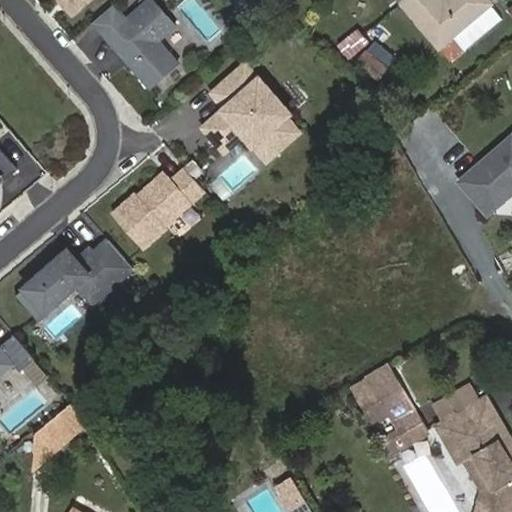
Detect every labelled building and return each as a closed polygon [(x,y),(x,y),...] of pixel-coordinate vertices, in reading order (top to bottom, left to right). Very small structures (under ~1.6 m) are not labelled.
[(89,0),(63,0),(74,13),(89,0)] [(114,4),(94,22),(151,87),(179,62),(159,40),(176,26),(153,0),(149,0),(128,19),(114,4)] [(405,0),(402,3),(440,49),(461,31),(469,40),(486,26),(478,16),(493,4),(489,0),(405,0)] [(348,57),(369,41),(339,8),(319,24),(338,47),(348,57)] [(461,31),(440,49),(448,58),(469,40),(461,31)] [(378,79),(388,66),(367,50),(357,61),(378,79)] [(247,66),(214,95),(227,110),(217,120),(225,129),(213,139),(227,154),(246,137),(255,148),(266,138),(279,153),(301,134),(287,119),(292,115),(247,66)] [(361,100),(379,108),(385,91),(368,84),(361,100)] [(205,130),(213,139),(225,129),(217,120),(205,130)] [(511,132),(459,179),(474,196),(490,182),(503,198),(511,190),(511,132)] [(266,138),(255,148),(268,163),(279,153),(266,138)] [(458,173),(475,158),(463,144),(446,159),(458,173)] [(0,179),(3,183),(19,169),(0,147),(0,179)] [(194,159),(185,167),(186,168),(195,178),(204,170),(194,159)] [(166,226),(206,191),(186,168),(173,179),(166,172),(140,196),(138,194),(114,215),(144,249),(168,228),(166,226)] [(490,182),(474,196),(488,212),(503,198),(490,182)] [(93,301),(132,266),(107,238),(92,251),(89,247),(76,258),(68,248),(18,292),(39,316),(77,283),(93,301)] [(20,370),(35,357),(15,333),(0,345),(0,373),(13,362),(20,370)] [(387,366),(364,380),(398,436),(411,429),(416,438),(427,432),(387,366)] [(487,511),(511,511),(511,460),(491,425),(501,420),(487,397),(437,427),(459,464),(474,455),(493,488),(487,511)] [(40,430),(56,449),(85,424),(72,403),(40,430)] [(411,429),(398,436),(404,446),(416,438),(411,429)] [(35,434),(33,468),(56,449),(40,430),(35,434)] [(293,479),(279,487),(290,504),(303,496),(293,479)] [(290,504),(286,507),(288,511),(313,511),(303,496),(290,504)]
